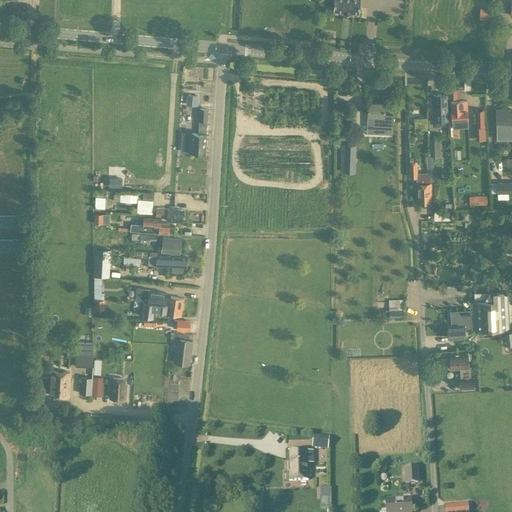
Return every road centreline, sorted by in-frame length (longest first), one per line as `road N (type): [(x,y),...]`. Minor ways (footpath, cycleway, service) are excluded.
road 1 (unclassified): [(180,511),(196,408),(223,47)]
road 2 (unclassified): [(434,511),(416,219)]
road 3 (tertiary): [(223,47),(511,71)]
road 4 (tertiary): [(0,29),(223,47)]
road 5 (unknown): [(405,75),(405,180),(416,219)]
